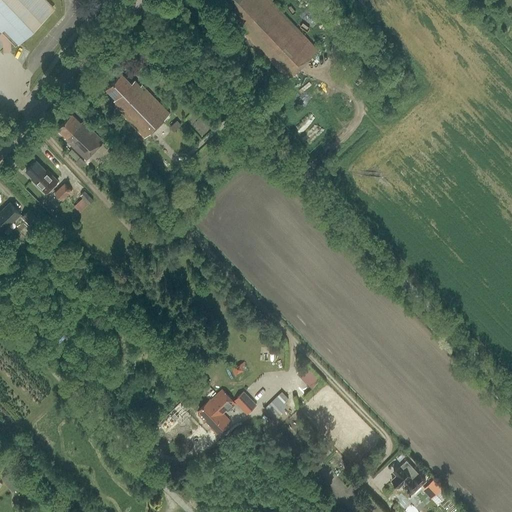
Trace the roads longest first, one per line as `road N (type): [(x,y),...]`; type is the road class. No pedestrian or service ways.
road 1 (unclassified): [(511,395),(132,0)]
road 2 (secondary): [(0,154),(132,0)]
